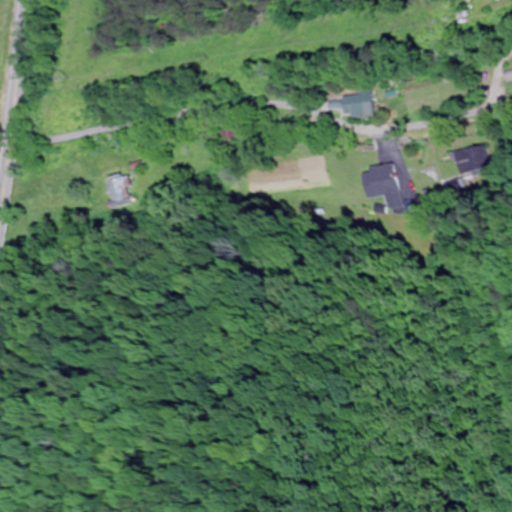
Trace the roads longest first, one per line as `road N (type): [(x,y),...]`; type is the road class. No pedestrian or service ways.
road 1 (residential): [(9,148),(176,113),(288,75),(422,113),(511,105)]
road 2 (secondary): [(23,0),(0,220)]
